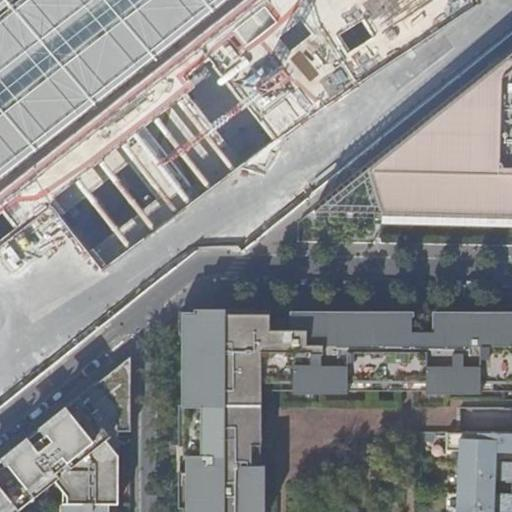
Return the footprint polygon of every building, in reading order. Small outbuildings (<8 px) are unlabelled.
[(0,0),(0,17),(21,0),(0,0)] [(0,180),(154,60),(231,0),(26,0),(0,21),(0,180)] [(315,213),(316,215),(511,219),(511,50),(314,211),(315,213)] [(182,350),(194,350),(194,375),(182,375),(182,431),(186,431),(186,449),(182,449),(182,476),(186,476),(186,493),(182,493),(181,511),(262,511),(263,465),(249,465),(249,378),(291,379),(291,391),(345,392),(345,380),(424,381),(424,394),(480,395),(481,383),(511,383),(511,313),(372,315),(194,310),(195,320),(182,320),(182,350)] [(108,511),(109,504),(118,505),(118,431),(130,431),(131,356),(0,461),(0,511),(5,511),(20,500),(17,496),(42,470),(53,481),(52,511),(108,511)] [(511,453),(511,434),(446,437),(447,454),(459,454),(456,511),(511,511),(511,494),(494,495),(494,481),(511,481),(511,463),(495,463),(496,453),(511,453)]
